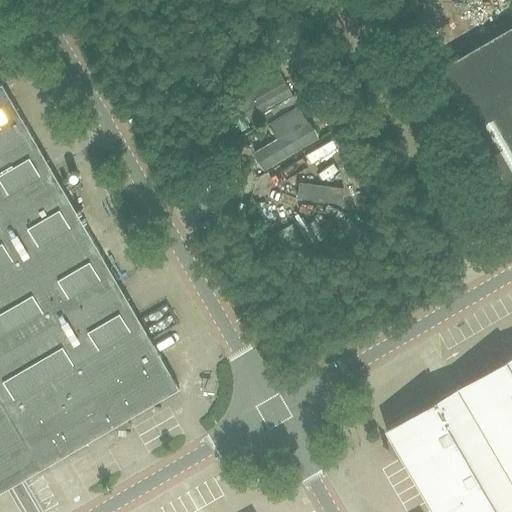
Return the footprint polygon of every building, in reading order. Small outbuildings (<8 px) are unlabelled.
[(511,24),(439,67),(495,163),(494,164),(511,192),(511,24)] [(299,36),(287,43),(296,60),(309,83),(311,82),(317,93),(326,88),(327,87),(299,36)] [(285,74),(253,91),(260,106),(293,89),(285,74)] [(320,92),(317,93),(311,82),(294,92),(308,115),(333,100),(326,88),(320,92)] [(0,492),(180,387),(2,84),(0,85),(0,492)] [(311,120),(267,145),(276,162),(321,136),(311,120)] [(340,192),(358,184),(351,169),(333,177),(340,192)] [(511,511),(511,355),(387,428),(435,511),(511,511)]
